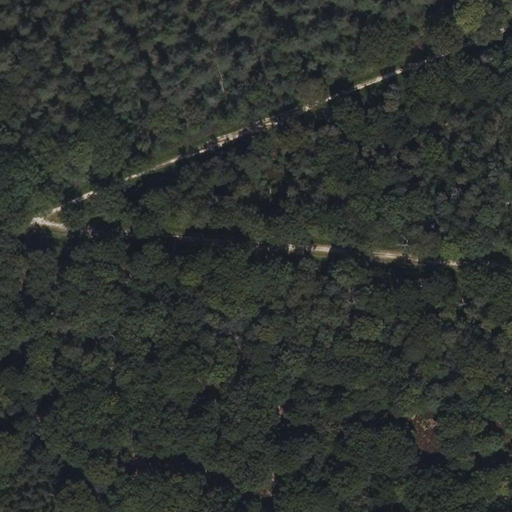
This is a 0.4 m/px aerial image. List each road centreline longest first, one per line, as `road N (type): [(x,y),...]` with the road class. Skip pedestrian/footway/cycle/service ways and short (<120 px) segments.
road 1 (track): [(511,26),(28,223)]
road 2 (track): [(0,221),(511,265)]
